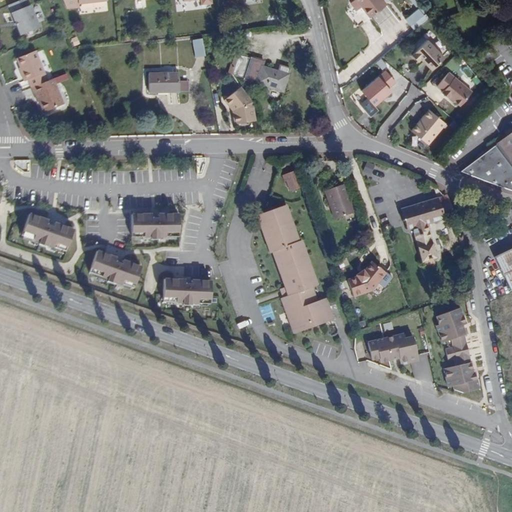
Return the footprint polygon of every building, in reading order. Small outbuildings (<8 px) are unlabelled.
[(28,0),(22,0),(9,6),(21,35),(40,28),(28,0)] [(61,0),(62,1),(66,11),(79,9),(78,6),(106,2),(105,0),(61,0)] [(365,8),(362,10),(368,17),(386,4),(382,0),(357,0),(359,3),(360,2),(365,8)] [(405,20),(414,30),(429,18),(421,7),(405,20)] [(205,55),(202,40),(193,42),(195,57),(205,55)] [(427,40),(411,55),(419,63),(422,61),(431,70),(444,57),(427,40)] [(30,80),(33,88),(49,81),(37,51),(18,58),(22,68),(27,81),(30,80)] [(251,58),(245,79),(256,83),(256,84),(283,92),(290,70),(280,66),(278,71),(261,66),(263,61),(251,58)] [(385,95),(386,97),(391,92),(389,89),(396,83),(386,71),(362,92),(374,106),(380,102),(379,100),(385,95)] [(449,72),(437,86),(442,91),(441,92),(448,98),(449,96),(454,100),(460,105),(472,92),(449,72)] [(149,74),(149,92),(180,92),(179,73),(149,74)] [(64,104),(54,79),(49,81),(33,88),(36,95),(39,94),(41,101),(46,112),(64,104)] [(235,124),(256,120),(252,101),(240,86),(223,100),(232,111),(235,124)] [(429,109),(411,131),(428,144),(445,123),(429,109)] [(511,133),(460,172),(510,191),(511,191),(511,133)] [(367,162),(364,172),(373,174),(375,164),(367,162)] [(272,179),(275,165),(269,164),(266,178),(272,179)] [(297,169),(291,171),(293,177),(287,179),(291,190),(303,186),(297,169)] [(293,177),(291,171),(283,174),(285,180),(287,179),(293,177)] [(344,184),(324,191),(335,219),(354,212),(344,184)] [(255,187),(250,200),(264,205),(268,192),(255,187)] [(428,223),(454,215),(447,195),(401,209),(407,230),(412,228),(422,262),(424,262),(425,266),(435,263),(434,259),(437,258),(428,223)] [(334,320),(331,310),(326,298),(317,301),(312,288),(317,285),(302,240),(299,241),(286,205),(257,216),(270,253),(273,252),(285,287),(280,289),(283,297),(281,298),(294,334),(334,320)] [(50,221),(31,214),(23,235),(41,242),(41,244),(48,247),(49,245),(68,251),(75,230),(56,223),(55,226),(54,225),(50,223),(48,224),(50,221)] [(153,215),(132,215),(133,237),(152,237),(152,240),(160,240),(160,237),(180,237),(180,215),(159,215),(159,218),(158,217),(154,217),(153,218),(153,215)] [(245,246),(247,261),(253,260),(251,245),(245,246)] [(511,291),(511,248),(494,256),(511,292),(511,291)] [(117,258),(98,251),(91,272),(109,279),(108,281),(116,284),(117,281),(136,288),(143,267),(124,260),(123,263),(122,262),(118,260),(116,261),(117,258)] [(387,272),(373,261),(365,271),(364,269),(357,274),(358,276),(348,279),(354,296),(372,289),(387,272)] [(185,280),(165,279),(164,301),(184,302),(184,304),(192,305),(192,302),(212,303),(213,281),(192,280),(192,283),(191,282),(187,282),(185,283),(185,280)] [(229,296),(239,295),(238,287),(228,288),(229,296)] [(331,310),(346,305),(342,293),(326,298),(331,310)] [(438,325),(445,342),(454,339),(466,334),(468,333),(465,324),(468,323),(462,307),(439,315),(442,324),(438,325)] [(384,339),(390,360),(400,358),(401,364),(419,360),(413,337),(405,339),(404,334),(384,339)] [(466,334),(454,339),(455,345),(468,342),(466,334)] [(390,360),(384,339),(368,343),(372,360),(380,358),(381,362),(390,360)] [(455,352),(470,349),(468,342),(455,345),(456,347),(448,349),(449,354),(455,353),(455,352)] [(455,353),(449,354),(450,359),(458,357),(459,358),(471,355),(470,349),(455,352),(455,353)] [(471,355),(459,358),(460,365),(473,362),(471,355)] [(475,371),(473,362),(460,365),(446,368),(451,386),(456,385),(456,389),(465,392),(481,388),(477,371),(475,371)]
